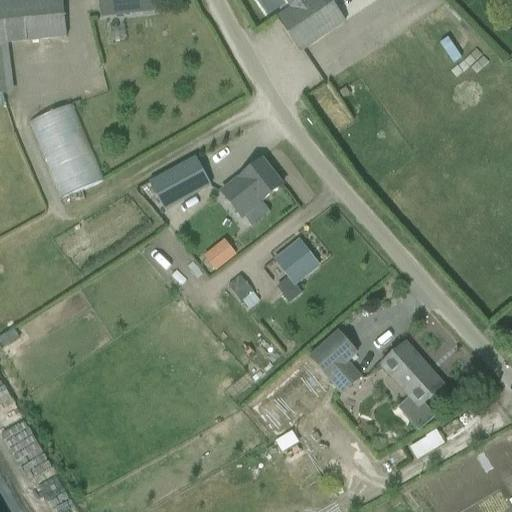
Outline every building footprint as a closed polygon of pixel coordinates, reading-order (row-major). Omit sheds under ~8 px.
[(31,0),(0,3),(0,47),(67,41),(63,0),(31,0)] [(131,0),(99,0),(102,19),(104,19),(104,18),(132,14),(132,15),(133,15),(131,0)] [(300,53),(316,42),(346,22),(331,0),(283,0),(292,11),(277,20),(300,53)] [(339,93),(343,99),(349,96),(346,90),(339,93)] [(76,194),(98,185),(104,182),(72,107),(30,124),(62,200),(76,194)] [(165,212),(211,187),(195,159),(149,184),(165,212)] [(259,206),(283,188),(262,162),(240,179),(239,180),(240,180),(220,195),(240,221),(259,206)] [(295,287),(319,268),(299,243),(276,262),(295,287)] [(216,274),(238,258),(232,250),(210,266),(216,274)] [(228,287),(240,302),(252,293),(240,277),(228,287)] [(304,296),(297,288),(285,297),(292,305),(304,296)] [(0,339),(0,349),(8,363),(27,351),(14,331),(0,339)] [(339,335),(311,360),(343,396),(360,380),(347,364),(357,355),(339,335)] [(405,346),(380,368),(408,400),(397,410),(419,434),(436,418),(424,405),(443,388),(405,346)] [(439,434),(410,447),(416,459),(444,446),(439,434)] [(291,451),(284,438),(276,443),(283,456),(291,451)] [(386,441),(375,439),(373,449),(384,451),(386,441)]
